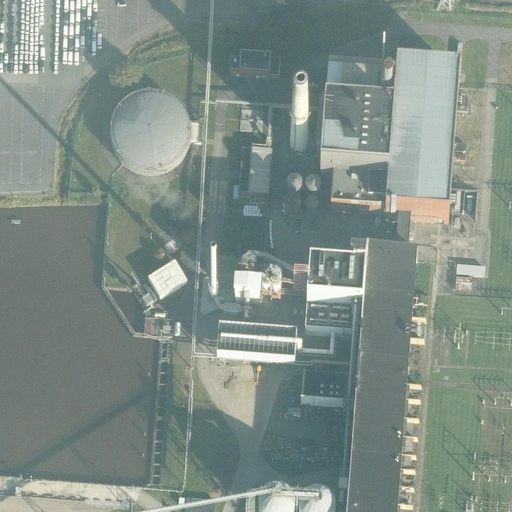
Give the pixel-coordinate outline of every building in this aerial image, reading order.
[(280,63),(236,60),(236,65),(226,65),(226,77),(278,81),(280,63)] [(394,511),(396,499),(410,332),(415,270),(407,270),(409,229),(448,231),(450,205),(450,202),(458,103),(458,99),(460,80),(330,71),(321,192),(332,193),(330,216),(388,220),(387,228),(394,228),(392,269),(361,267),(361,275),(343,275),(343,281),(305,280),(301,342),(348,345),(346,385),(299,384),(297,414),(346,416),(339,511),(394,511)] [(129,107),(120,110),(113,128),(112,143),(116,145),(121,156),(125,158),(130,170),(146,177),(165,177),(189,168),(197,146),(197,147),(200,139),(188,108),(161,97),(152,97),(128,107),(129,107)] [(294,135),(292,137),(290,140),(289,143),(290,146),(291,149),(294,151),(296,152),(300,152),(303,151),(305,150),(307,147),(308,144),(307,141),(306,138),(303,136),(301,134),(297,134),(294,135)] [(267,199),(270,154),(241,151),(238,198),(267,199)] [(294,197),(313,196),(312,183),(294,184),(294,197)] [(308,197),(308,203),(297,204),(298,216),(314,215),(313,203),(318,203),(318,197),(308,197)] [(313,209),(319,217),(328,210),(323,202),(313,209)] [(459,291),(471,291),(472,278),(487,279),(488,268),(460,267),(459,291)] [(187,285),(174,268),(150,284),(162,301),(187,285)] [(274,291),(275,282),(250,280),(248,294),(240,293),(239,303),(284,308),(286,293),(274,291)] [(295,345),(217,339),(216,374),(293,379),(295,345)] [(184,366),(195,365),(194,347),(182,347),(184,366)] [(216,511),(217,505),(192,502),(191,511),(216,511)]
